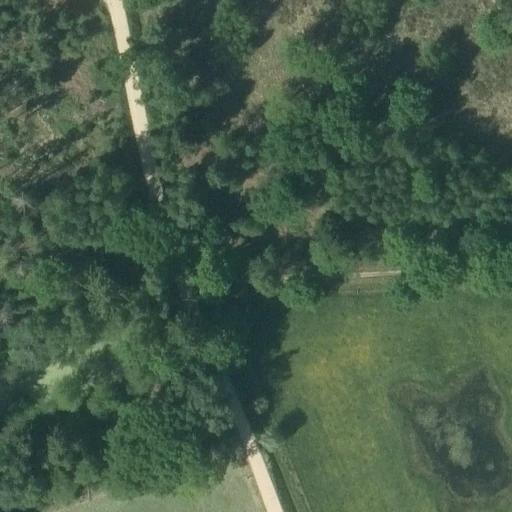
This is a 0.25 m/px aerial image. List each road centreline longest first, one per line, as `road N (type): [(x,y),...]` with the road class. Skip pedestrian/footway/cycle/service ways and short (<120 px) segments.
road 1 (track): [(117,0),(179,282),(274,511)]
road 2 (track): [(179,282),(511,262)]
